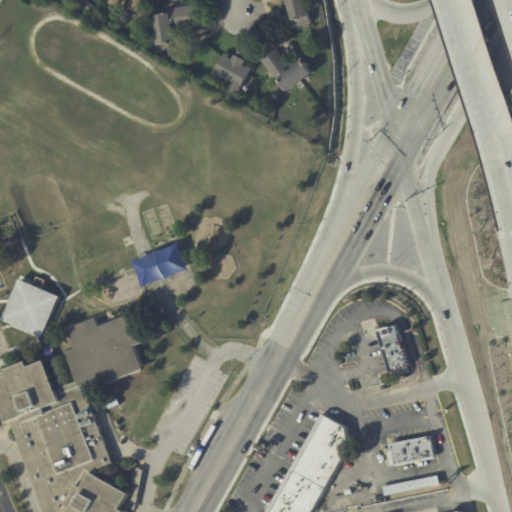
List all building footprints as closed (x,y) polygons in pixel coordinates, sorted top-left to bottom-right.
[(141,0),(138,12),(128,10),(130,0),(118,0),(117,6),(108,4),(109,0),(141,0)] [(304,0),(310,16),(294,21),(287,0),(304,0)] [(194,7),(197,24),(171,29),(173,44),(171,45),(166,46),(166,45),(158,47),(153,16),(158,15),(157,12),(194,5),(194,7)] [(281,54),(292,69),(303,61),(313,74),(290,91),(288,89),(285,91),(262,61),(278,49),(281,54)] [(236,56),(245,62),(243,66),(247,69),(247,67),(251,70),(242,87),(243,88),(237,99),(227,93),(232,84),(223,79),(218,88),(208,83),(224,55),(228,57),(228,58),(232,60),(234,56),(236,56)] [(128,263),(92,276),(86,261),(122,247),(128,263)] [(27,274),(23,276),(22,274),(9,279),(9,280),(5,282),(5,280),(0,282),(0,264),(21,257),(28,274),(27,274)] [(60,295),(18,279),(3,322),(45,337),(60,295)] [(0,396),(0,379),(12,375),(11,368),(31,362),(33,367),(50,362),(61,388),(81,381),(69,353),(78,349),(72,330),(100,318),(103,327),(133,316),(145,343),(137,346),(148,368),(88,388),(114,461),(101,472),(135,492),(126,507),(132,511),(131,511),(50,511),(15,424),(11,424),(0,396)] [(411,371),(394,376),(393,371),(391,371),(379,330),(383,329),(383,327),(391,324),(392,326),(397,324),(400,334),(403,333),(405,340),(402,341),(411,371)] [(348,427),(351,447),(314,511),(272,511),(327,416),(348,427)] [(397,466),(396,463),(393,463),(391,456),(396,455),(395,448),(393,448),(393,443),(434,435),(438,458),(397,466)] [(440,484),(379,497),(377,488),(435,476),(436,477),(438,477),(440,484)]
